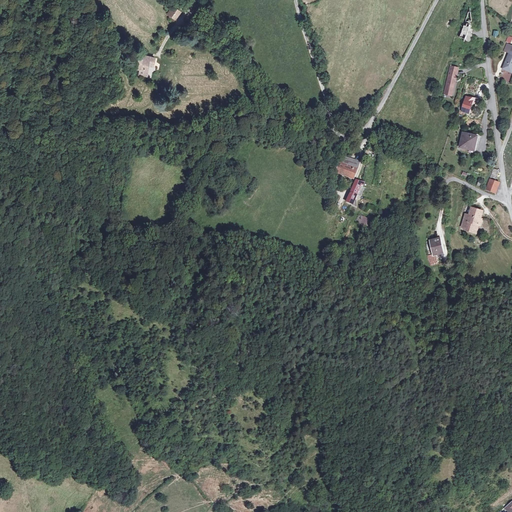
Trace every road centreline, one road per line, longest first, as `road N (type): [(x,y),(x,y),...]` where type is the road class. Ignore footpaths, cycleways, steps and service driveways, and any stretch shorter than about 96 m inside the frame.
road 1 (unclassified): [(296,0),(344,139),(367,133),(436,0)]
road 2 (unclassified): [(482,0),(511,214)]
